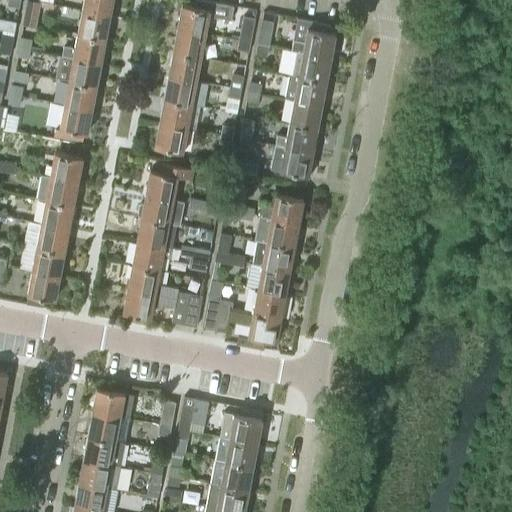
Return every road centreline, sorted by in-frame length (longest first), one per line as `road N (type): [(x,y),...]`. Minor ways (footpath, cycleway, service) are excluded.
road 1 (residential): [(316,384),(390,31),(388,0)]
road 2 (residential): [(316,384),(68,335)]
road 3 (residential): [(37,511),(68,335)]
road 4 (residential): [(291,511),(316,384)]
